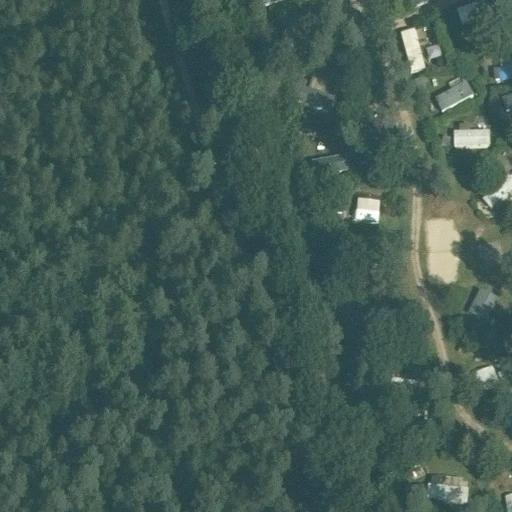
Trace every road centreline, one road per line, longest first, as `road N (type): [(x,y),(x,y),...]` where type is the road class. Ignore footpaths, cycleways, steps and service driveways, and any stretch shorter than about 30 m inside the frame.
road 1 (track): [(374,511),(211,0)]
road 2 (track): [(0,459),(88,310),(260,153)]
